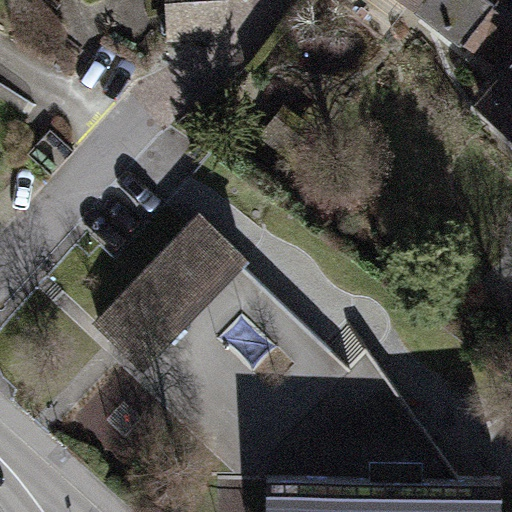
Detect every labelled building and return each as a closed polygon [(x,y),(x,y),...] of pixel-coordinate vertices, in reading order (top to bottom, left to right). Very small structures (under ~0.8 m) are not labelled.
[(228,0),(163,0),(166,36),(230,32),(228,0)] [(414,0),(474,42),(486,26),(504,40),(511,29),(511,7),(504,0),(414,0)] [(511,118),(511,29),(504,40),(469,84),(511,118)] [(329,122),(291,93),(259,133),(296,163),(329,122)] [(248,249),(198,204),(93,320),(143,365),(248,249)] [(501,511),(501,466),(265,466),(264,511),(501,511)]
